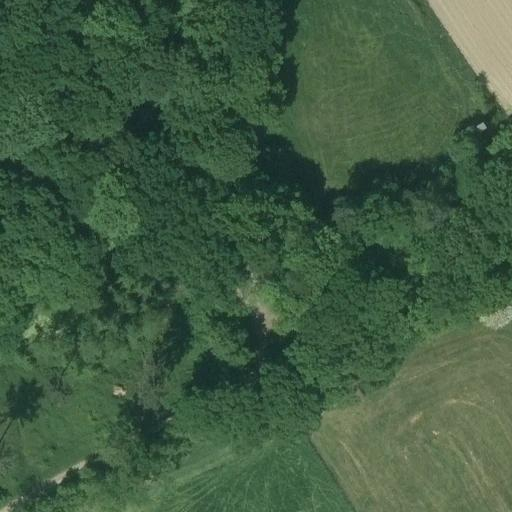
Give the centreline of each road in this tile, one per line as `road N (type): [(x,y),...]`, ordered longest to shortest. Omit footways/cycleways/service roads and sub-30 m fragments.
road 1 (track): [(260,375),(247,220),(210,0)]
road 2 (track): [(260,375),(73,468),(4,511)]
road 3 (track): [(0,162),(253,299)]
road 4 (track): [(260,375),(511,291)]
